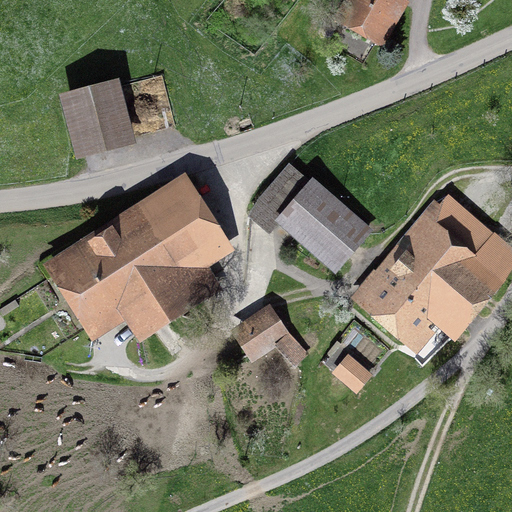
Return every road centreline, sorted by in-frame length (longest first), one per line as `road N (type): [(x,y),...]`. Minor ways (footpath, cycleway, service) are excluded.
road 1 (tertiary): [(0,197),(125,179),(239,145),(511,34)]
road 2 (track): [(511,294),(476,345),(395,410),(311,463),(199,511)]
road 3 (track): [(122,374),(169,377),(236,318),(243,285),(239,145)]
road 4 (track): [(476,345),(411,511)]
